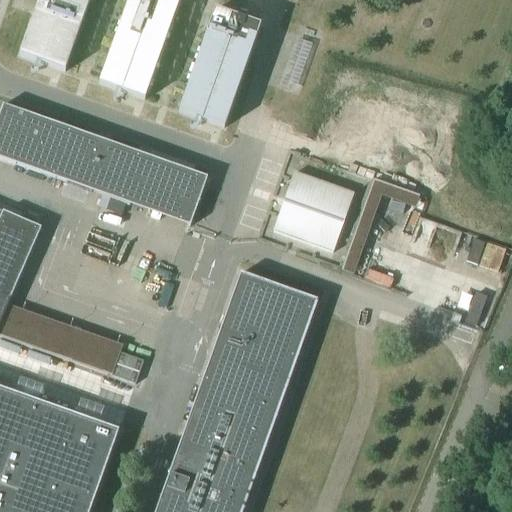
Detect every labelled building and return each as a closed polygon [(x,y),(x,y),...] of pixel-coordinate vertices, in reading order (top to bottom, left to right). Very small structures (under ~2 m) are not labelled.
[(38,0),(18,58),(64,74),(90,0),(38,0)] [(128,0),(98,86),(144,102),(180,0),(128,0)] [(260,28),(214,12),(178,115),(224,132),(260,28)] [(2,107),(0,114),(0,161),(190,229),(207,180),(2,107)] [(295,176),(274,235),(333,255),(353,197),(295,176)] [(0,325),(23,272),(41,231),(0,213),(0,325)] [(243,511),(318,305),(241,277),(155,511),(243,511)] [(112,379),(136,387),(144,364),(121,356),(112,379)] [(0,511),(90,511),(118,433),(0,391),(0,511)]
